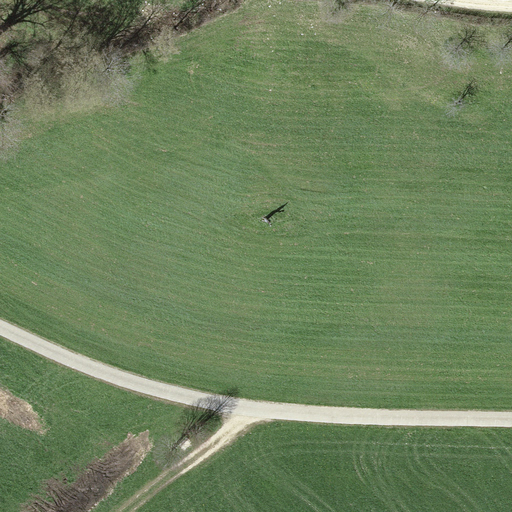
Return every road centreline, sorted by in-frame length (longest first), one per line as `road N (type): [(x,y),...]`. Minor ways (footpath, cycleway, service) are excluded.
road 1 (track): [(511,418),(315,414),(210,402),(84,365),(0,328)]
road 2 (track): [(249,408),(125,511)]
